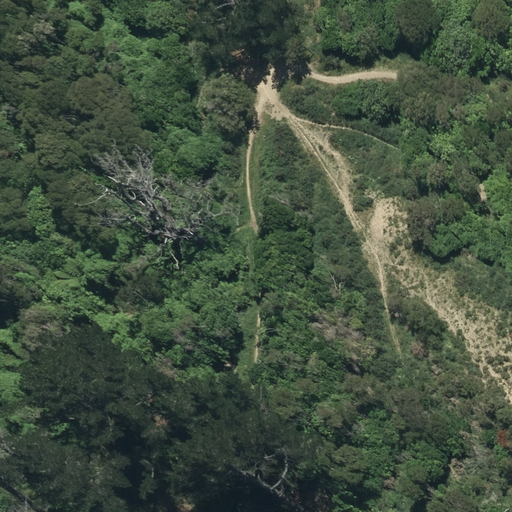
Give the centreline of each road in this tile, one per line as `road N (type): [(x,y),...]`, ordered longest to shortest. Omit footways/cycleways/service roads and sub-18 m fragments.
road 1 (track): [(511,94),(374,65),(317,66),(266,82),(246,150),(262,279),(212,511)]
road 2 (track): [(511,358),(266,82),(242,0)]
